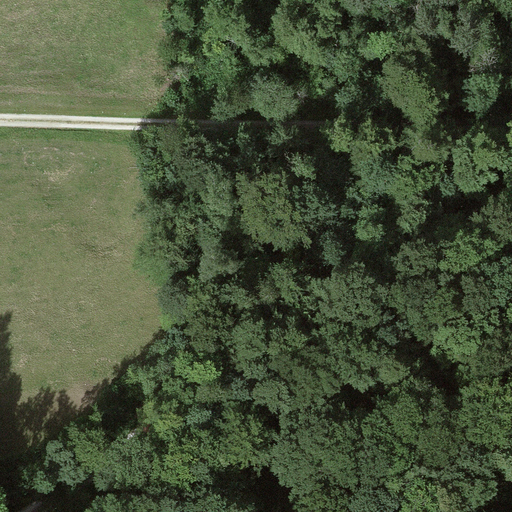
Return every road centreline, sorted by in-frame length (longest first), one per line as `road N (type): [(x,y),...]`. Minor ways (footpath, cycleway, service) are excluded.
road 1 (track): [(511,196),(350,272),(69,490),(28,511)]
road 2 (track): [(511,120),(0,123)]
